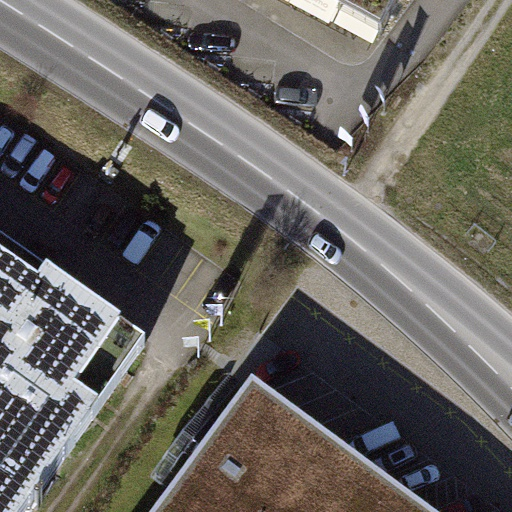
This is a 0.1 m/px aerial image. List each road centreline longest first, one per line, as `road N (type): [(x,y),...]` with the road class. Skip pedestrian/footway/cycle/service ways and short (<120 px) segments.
road 1 (secondary): [(1,0),(342,226),(511,372)]
road 2 (track): [(342,226),(500,0)]
